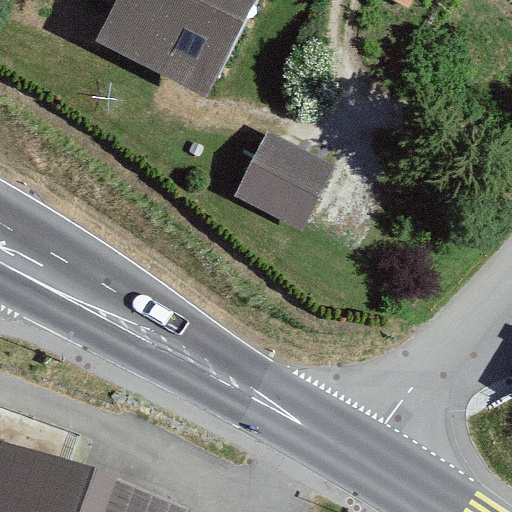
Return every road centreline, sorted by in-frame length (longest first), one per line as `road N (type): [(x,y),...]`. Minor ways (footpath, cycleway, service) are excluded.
road 1 (secondary): [(356,458),(0,252)]
road 2 (residential): [(511,267),(356,458)]
road 3 (unknown): [(511,185),(448,160),(337,137)]
